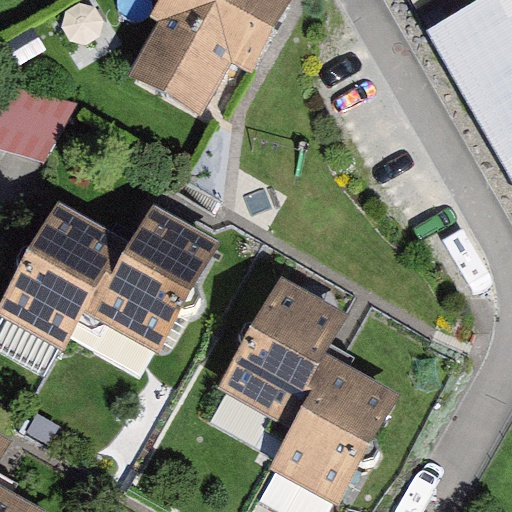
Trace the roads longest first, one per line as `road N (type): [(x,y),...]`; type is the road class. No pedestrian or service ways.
road 1 (residential): [(511,268),(358,0)]
road 2 (residential): [(426,511),(511,357)]
